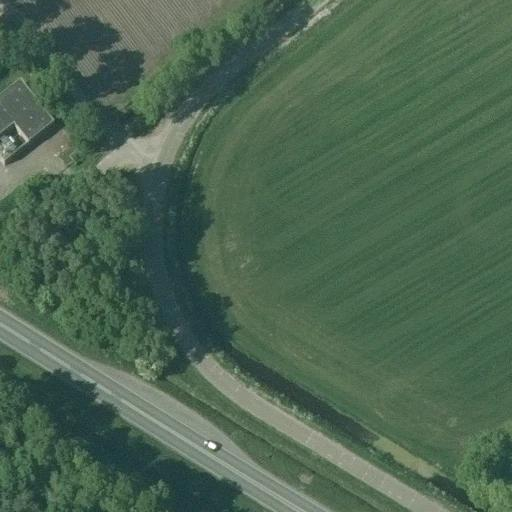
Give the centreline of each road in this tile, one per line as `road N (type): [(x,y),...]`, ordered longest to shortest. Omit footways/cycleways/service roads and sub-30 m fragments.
road 1 (unclassified): [(435,511),(258,408),(202,363),(156,278),(150,231),(162,160)]
road 2 (trunk): [(301,511),(0,323)]
road 3 (unclassified): [(162,160),(110,131),(4,0)]
road 4 (unclassified): [(162,160),(209,85),(313,0)]
